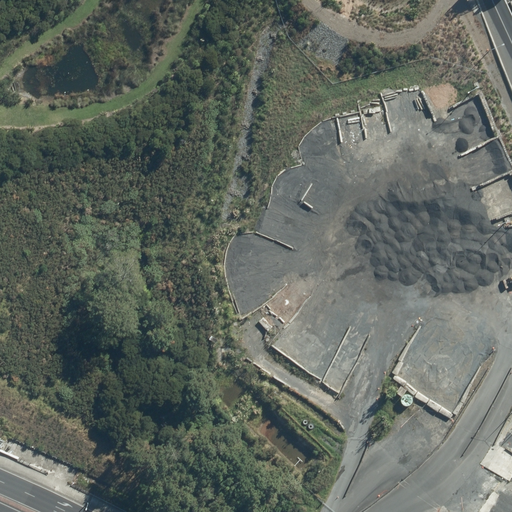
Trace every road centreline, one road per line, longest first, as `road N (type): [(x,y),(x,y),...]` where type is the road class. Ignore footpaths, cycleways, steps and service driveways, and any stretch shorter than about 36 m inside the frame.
road 1 (track): [(0,113),(90,108),(135,90),(160,70),(197,0)]
road 2 (track): [(445,0),(428,22),(386,39),(343,29),(318,11)]
